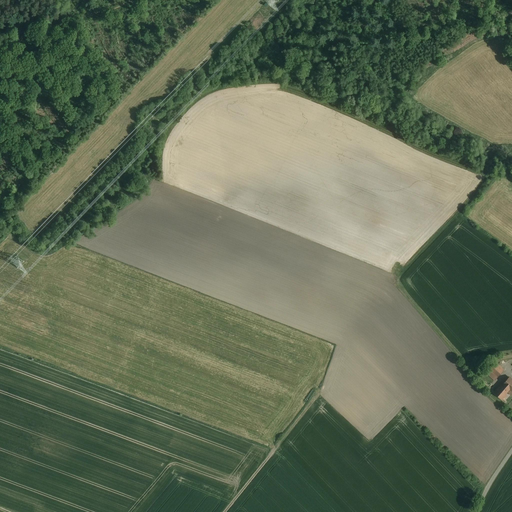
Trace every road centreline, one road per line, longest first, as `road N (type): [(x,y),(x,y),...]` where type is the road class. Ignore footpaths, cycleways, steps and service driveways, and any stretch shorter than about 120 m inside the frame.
road 1 (track): [(318,398),(224,511)]
road 2 (track): [(511,355),(466,362),(399,288)]
road 3 (track): [(0,34),(126,0)]
